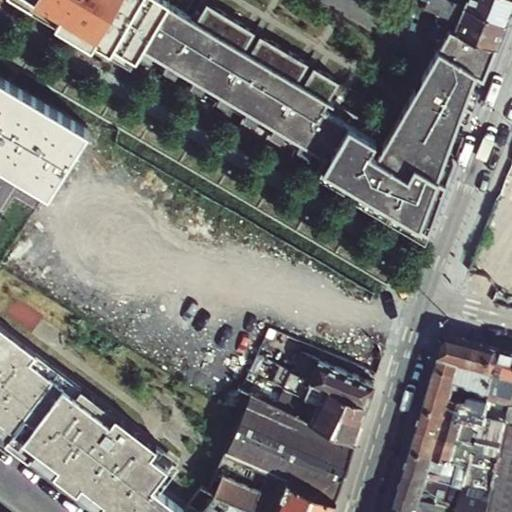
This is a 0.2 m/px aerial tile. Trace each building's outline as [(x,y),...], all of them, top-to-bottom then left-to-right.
[(14,0),(133,64),(140,51),(167,0),(14,0)] [(506,20),(456,0),(429,0),(428,5),(438,10),(457,18),(454,28),(496,46),(506,20)] [(511,0),(456,0),(506,20),(511,5),(511,0)] [(196,17),(169,1),(140,51),(324,161),(319,172),(345,186),(349,177),(360,185),(355,192),(426,234),(447,175),(425,167),(428,161),(438,163),(476,72),(484,74),(496,46),(449,26),(378,148),(370,144),(382,126),(329,94),(337,78),(207,1),(196,17)] [(0,159),(49,190),(89,126),(0,73),(0,159)] [(511,387),(490,381),(499,347),(452,334),(445,339),(437,366),(460,373),(457,380),(468,383),(467,385),(490,392),(488,401),(511,408),(511,404),(511,387)] [(511,350),(499,347),(490,381),(511,387),(511,350)] [(368,402),(375,381),(303,351),(293,371),(368,402)] [(0,436),(98,511),(178,511),(181,508),(148,485),(163,462),(134,443),(138,438),(106,417),(102,422),(0,354),(0,436)] [(495,422),(490,440),(503,444),(508,421),(511,408),(488,401),(487,402),(469,397),(470,393),(455,389),(457,380),(460,373),(437,366),(430,389),(453,396),(452,398),(478,406),(477,411),(487,414),(485,419),(495,422)] [(361,421),(368,402),(293,371),(285,387),(361,421)] [(355,440),(361,421),(285,387),(277,403),(355,440)] [(330,511),(355,440),(277,403),(251,389),(198,483),(211,489),(223,494),(258,509),(264,511),(330,511)] [(482,431),(480,437),(490,440),(495,422),(485,419),(487,414),(477,411),(478,406),(452,398),(453,396),(430,389),(424,408),(477,424),(476,429),(482,431)] [(477,446),(480,437),(482,431),(476,429),(477,424),(424,408),(418,428),(468,443),(477,446)] [(491,495),(487,511),(511,511),(511,421),(508,421),(503,444),(499,460),(491,495)] [(468,443),(418,428),(412,449),(461,465),(468,443)] [(503,444),(490,440),(480,437),(477,446),(478,447),(483,455),(499,460),(503,444)] [(468,459),(466,466),(472,468),(466,488),(491,495),(499,460),(483,455),(478,447),(474,461),(468,459)] [(405,471),(465,488),(466,488),(472,468),(466,466),(461,465),(412,449),(405,471)] [(458,511),(465,488),(405,471),(399,492),(458,511)] [(457,511),(487,511),(491,495),(466,488),(465,488),(458,511),(457,511)] [(197,509),(186,501),(181,508),(178,511),(212,511),(223,494),(211,489),(197,509)] [(457,511),(458,511),(399,492),(393,511),(457,511)] [(257,511),(258,509),(223,494),(212,511),(257,511)]
